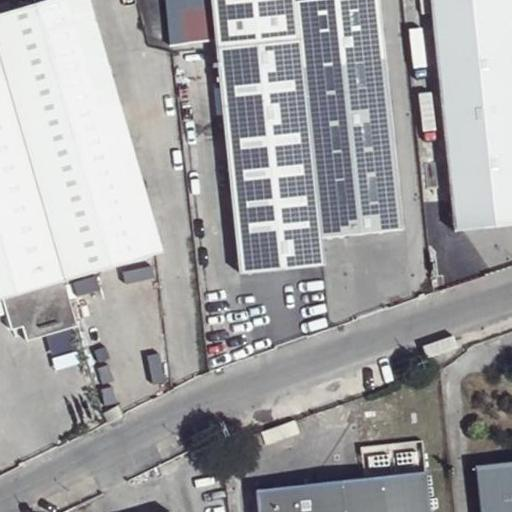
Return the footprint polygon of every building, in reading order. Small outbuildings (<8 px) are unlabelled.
[(51,0),(0,15),(0,297),(2,297),(11,329),(22,326),(26,341),(77,326),(64,279),(160,251),(87,0),(51,0)] [(210,0),(214,29),(266,0),(210,0)] [(294,0),(270,0),(214,32),(215,46),(298,38),(293,1),(294,1),(294,0)] [(215,46),(239,274),(324,264),(322,240),(402,229),(378,0),(304,0),(294,1),(293,1),(298,38),(215,46)] [(511,0),(429,0),(454,230),(511,224),(511,0)] [(511,511),(511,462),(476,466),(480,511),(511,511)] [(256,490),(258,511),(429,511),(425,471),(256,490)]
